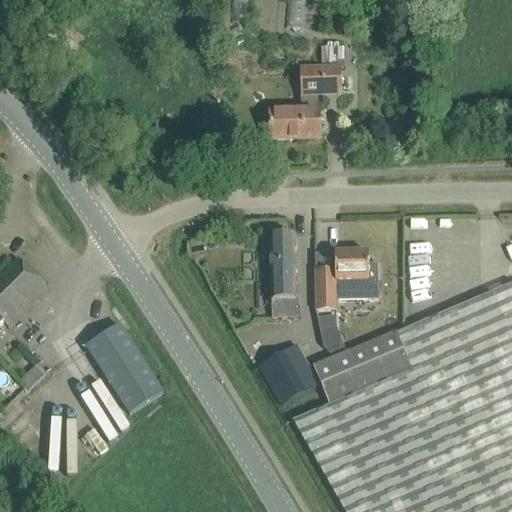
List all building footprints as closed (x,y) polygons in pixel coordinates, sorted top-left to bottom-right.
[(321,52),(321,71),(345,70),(345,51),(321,52)] [(302,113),(271,114),(271,142),(319,141),(318,96),(339,95),(338,71),(301,72),(302,103),(301,103),(302,113)] [(295,237),(270,237),(272,320),(296,320),(295,237)] [(369,275),(369,255),(335,255),(335,275),(335,285),(356,285),(356,302),(357,302),(357,311),(369,311),(369,275)] [(18,261),(0,279),(0,328),(4,325),(8,330),(49,290),(18,261)] [(511,511),(511,286),(369,348),(347,356),(335,360),(312,369),(328,406),(310,414),(293,424),(343,511),(511,511)] [(120,328),(86,350),(129,417),(163,395),(120,328)] [(337,331),(320,334),(323,349),(335,360),(347,356),(337,331)] [(297,348),(259,369),(282,409),(319,388),(297,348)] [(29,393),(46,375),(37,366),(20,383),(29,393)]
